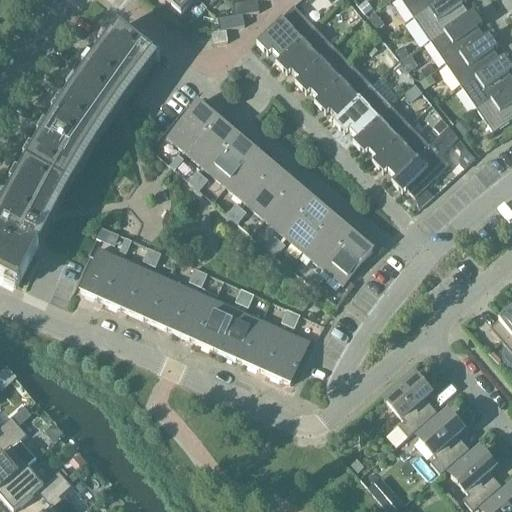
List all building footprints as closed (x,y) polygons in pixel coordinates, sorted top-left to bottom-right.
[(194,0),(160,0),(181,18),(196,1),(194,0)] [(343,0),(324,0),(333,9),(344,0),(343,0)] [(399,0),(414,21),(444,0),(399,0)] [(444,0),(414,21),(429,44),(468,17),(462,7),(466,4),(463,0),(444,0)] [(232,6),(234,18),(242,17),(259,15),(257,3),(249,4),(232,6)] [(365,3),(358,9),(364,17),(372,11),(365,3)] [(271,54),(279,62),(313,29),(294,9),(256,46),(268,58),(271,54)] [(429,44),(445,66),(484,40),(477,30),(482,27),(473,14),(468,17),(429,44)] [(374,16),(367,21),(377,33),(383,27),(374,16)] [(242,17),(234,18),(217,21),(220,33),(244,29),(242,17)] [(291,74),(299,82),(333,49),(313,29),(279,62),(276,66),(287,77),(291,74)] [(26,164),(25,166),(13,188),(0,212),(0,281),(18,290),(39,249),(35,246),(41,233),(53,210),(67,185),(79,165),(93,143),(107,122),(122,100),(137,80),(153,59),(118,31),(101,52),(85,73),(69,95),(53,120),(40,141),(26,164)] [(228,45),(226,34),(212,35),(213,47),(228,45)] [(445,66),(461,89),(500,62),(493,53),(497,50),(488,37),(484,40),(445,66)] [(310,94),(318,102),(352,69),(333,49),(299,82),(295,86),(306,97),(310,94)] [(403,49),(395,55),(400,63),(408,57),(403,49)] [(461,89),(476,112),(511,87),(511,80),(509,76),(511,73),(511,71),(504,59),(500,62),(461,89)] [(413,63),(404,70),(408,75),(417,69),(413,63)] [(329,113),(337,122),(371,89),(352,69),(318,102),(314,105),(325,117),(329,113)] [(430,77),(419,85),(420,86),(424,91),(435,84),(430,77)] [(511,87),(476,112),(493,136),(511,122),(511,87)] [(348,133),(356,141),(390,108),(371,89),(337,122),(333,125),(345,137),(348,133)] [(414,89),(404,96),(410,105),(420,97),(414,89)] [(167,141),(187,158),(218,122),(217,121),(216,122),(211,118),(212,117),(198,105),(167,141)] [(367,153),(375,161),(410,128),(390,108),(356,141),(352,145),(364,157),(367,153)] [(464,121),(454,129),(461,138),(471,130),(464,121)] [(187,158),(207,174),(237,139),(236,138),(235,139),(230,134),(231,134),(218,122),(187,158)] [(439,122),(431,130),(438,137),(446,129),(439,122)] [(387,173),(395,181),(429,148),(410,128),(375,161),(372,165),(383,176),(387,173)] [(395,181),(391,185),(402,196),(406,192),(415,202),(419,213),(433,200),(426,192),(449,169),(440,159),(452,147),(457,142),(447,130),(429,148),(395,181)] [(207,174),(226,191),(256,155),(255,154),(254,155),(249,151),(250,150),(237,139),(207,174)] [(457,142),(452,147),(460,157),(465,152),(457,142)] [(460,163),(459,170),(462,174),(466,170),(475,163),(468,155),(465,152),(460,157),(460,163)] [(226,191),(245,207),(275,171),(274,170),(274,171),(269,167),(270,166),(256,155),(226,191)] [(178,158),(169,169),(174,174),(183,163),(178,158)] [(245,207),(264,223),(295,188),(294,187),(293,187),(288,183),(289,182),(275,171),(245,207)] [(188,185),(193,190),(202,179),(197,174),(188,185)] [(202,179),(193,190),(199,194),(208,183),(202,179)] [(264,223),(284,240),(314,204),(313,203),(312,204),(308,200),(308,199),(295,188),(264,223)] [(284,240),(303,256),(333,220),(332,219),(332,220),(327,216),(327,215),(314,204),(284,240)] [(226,218),(232,222),(241,212),(235,207),(226,218)] [(241,212),(232,222),(237,227),(246,216),(241,212)] [(303,256),(322,272),(353,237),(352,236),(351,237),(346,232),(347,232),(333,220),(303,256)] [(353,237),(322,272),(342,289),(373,254),(371,252),(370,253),(365,249),(366,248),(353,237)] [(265,251),(270,255),(280,244),(274,240),(265,251)] [(119,254),(126,257),(132,244),(125,241),(119,254)] [(280,244),(270,255),(276,260),(285,249),(280,244)] [(142,264),(149,267),(154,254),(148,251),(142,264)] [(103,305),(104,305),(123,262),(99,252),(80,295),(97,302),(98,301),(103,304),(103,305)] [(154,254),(149,267),(155,270),(161,257),(154,254)] [(126,315),(127,316),(146,273),(123,262),(104,305),(120,312),(121,311),(127,314),(126,315)] [(188,285),(195,288),(201,275),(194,272),(188,285)] [(303,283),(309,288),(318,277),(313,272),(303,283)] [(149,325),(150,326),(169,283),(146,273),(127,316),(143,323),(144,322),(150,324),(149,325)] [(201,275),(195,288),(201,290),(207,278),(201,275)] [(318,277),(309,288),(314,292),(324,282),(318,277)] [(172,336),(173,336),(192,293),(169,283),(150,326),(166,333),(167,332),(173,335),(172,336)] [(235,305),(241,308),(247,295),(241,292),(235,305)] [(195,346),(197,346),(216,304),(192,293),(173,336),(189,343),(190,342),(196,345),(195,346)] [(247,295),(241,308),(248,311),(253,298),(247,295)] [(219,356),(220,357),(239,314),(216,304),(197,346),(213,354),(213,353),(219,355),(219,356)] [(500,326),(491,333),(505,350),(503,352),(503,354),(502,356),(502,359),(503,361),(504,363),(505,365),(507,367),(509,368),(511,369),(511,312),(498,324),(500,326)] [(281,326),(287,329),(293,316),(287,313),(281,326)] [(242,366),(243,367),(262,324),(239,314),(220,357),(236,364),(236,363),(242,365),(242,366)] [(293,316),(287,329),(294,332),(300,319),(293,316)] [(265,377),(266,377),(285,334),(262,324),(243,367),(259,374),(259,373),(265,376),(265,377)] [(285,334),(266,377),(282,384),(282,383),(288,386),(288,387),(290,388),(309,345),(285,334)] [(398,430),(408,441),(436,416),(424,402),(429,397),(415,380),(386,405),(403,425),(398,430)] [(24,409),(11,420),(18,428),(31,417),(24,409)] [(418,442),(424,449),(435,462),(430,467),(440,478),(469,453),(456,438),(461,434),(447,417),(418,442)] [(0,445),(19,429),(18,428),(11,420),(0,430),(0,445)] [(0,451),(4,457),(0,460),(0,493),(27,470),(36,463),(20,444),(27,438),(19,429),(0,445),(0,451)] [(468,499),(462,503),(469,511),(475,511),(501,490),(488,475),(494,471),(479,454),(450,479),(468,499)] [(357,464),(351,469),(358,477),(364,472),(357,464)] [(17,511),(37,495),(44,503),(67,484),(59,475),(43,488),(27,470),(0,493),(0,500),(10,511),(17,511)] [(67,484),(44,503),(52,511),(53,511),(74,492),(67,484)] [(511,511),(511,491),(487,511),(511,511)] [(399,511),(388,499),(380,505),(386,511),(399,511)]
